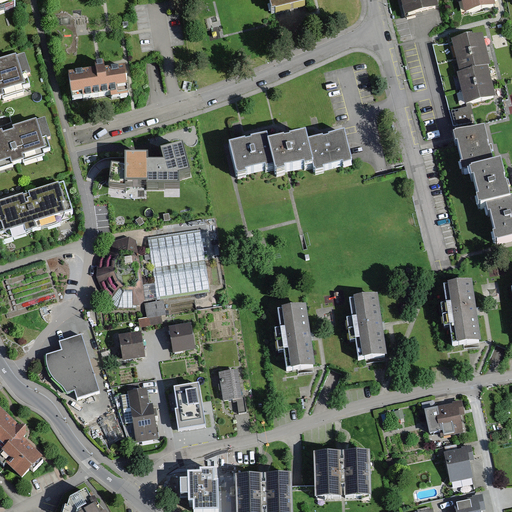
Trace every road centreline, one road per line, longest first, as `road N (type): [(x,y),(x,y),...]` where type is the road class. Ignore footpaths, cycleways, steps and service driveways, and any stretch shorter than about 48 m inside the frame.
road 1 (residential): [(130,495),(172,459),(470,382)]
road 2 (residential): [(380,28),(78,136)]
road 3 (residential): [(380,28),(440,269)]
road 4 (residential): [(130,495),(0,364)]
road 5 (residential): [(497,511),(470,382)]
